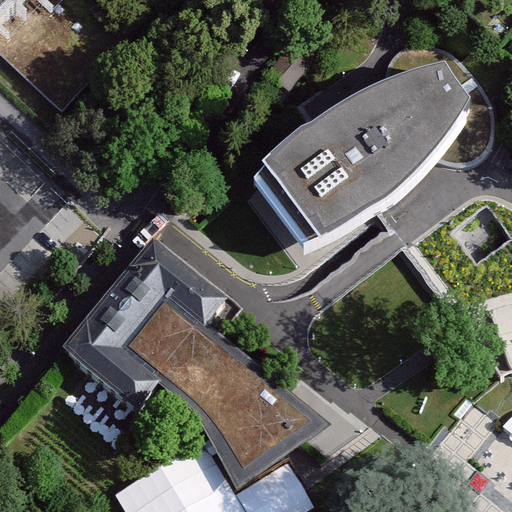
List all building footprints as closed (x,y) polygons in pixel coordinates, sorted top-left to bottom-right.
[(0,0),(0,29),(27,0),(0,0)] [(286,153),(256,182),(314,259),(371,227),(407,194),(438,158),(455,133),(465,114),(440,79),(409,87),(377,99),(344,115),(316,133),(286,153)] [(241,499),(336,430),(223,338),(245,311),(156,243),(65,354),(140,418),(163,392),(197,419),(241,499)] [(511,305),(503,307),(491,312),(511,363),(511,305)] [(477,468),(511,495),(511,425),(502,436),(477,468)]
